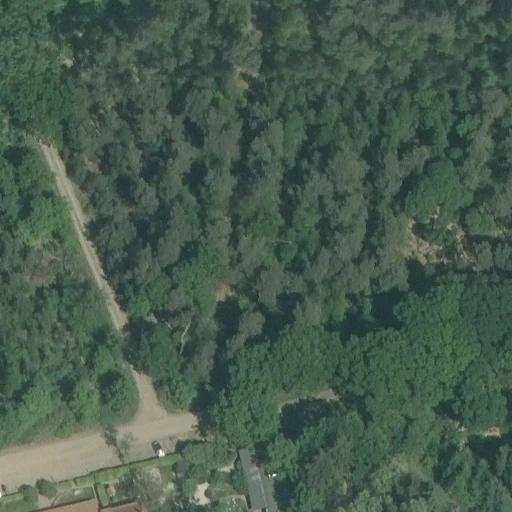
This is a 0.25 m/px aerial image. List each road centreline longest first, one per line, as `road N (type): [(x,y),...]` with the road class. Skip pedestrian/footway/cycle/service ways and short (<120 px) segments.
road 1 (track): [(0,28),(158,437)]
road 2 (track): [(265,0),(216,426)]
road 3 (track): [(245,420),(511,356)]
road 4 (track): [(0,472),(245,420)]
road 5 (track): [(245,420),(322,437),(437,511)]
